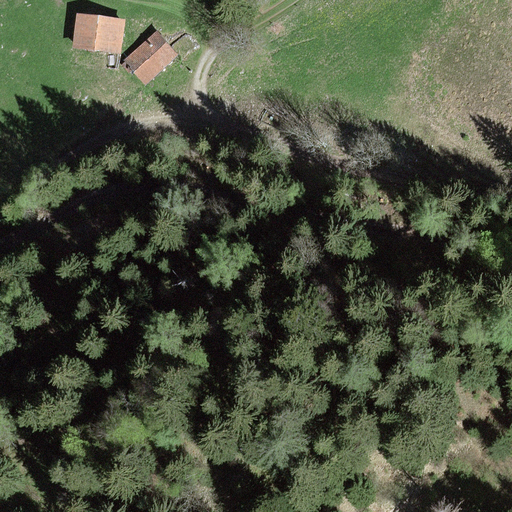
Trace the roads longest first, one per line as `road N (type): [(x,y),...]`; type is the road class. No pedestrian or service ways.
road 1 (track): [(0,242),(97,192),(137,184),(511,236)]
road 2 (track): [(511,194),(460,191),(213,123),(200,104),(208,56),(288,0)]
